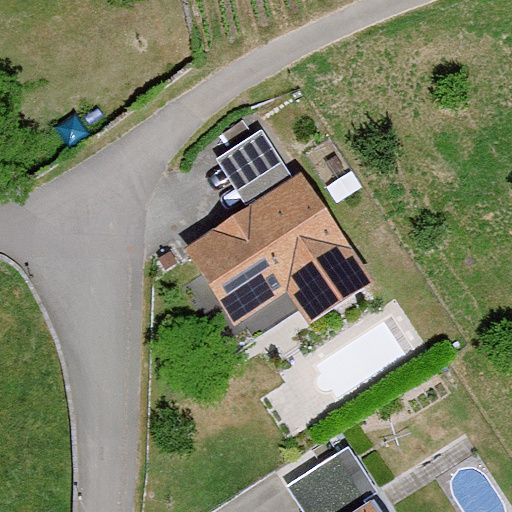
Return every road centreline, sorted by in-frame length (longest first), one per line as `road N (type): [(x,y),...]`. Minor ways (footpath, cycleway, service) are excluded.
road 1 (track): [(410,0),(278,54),(207,99),(142,159),(34,237)]
road 2 (residential): [(0,234),(34,237),(65,267),(87,313),(99,371),(100,511)]
